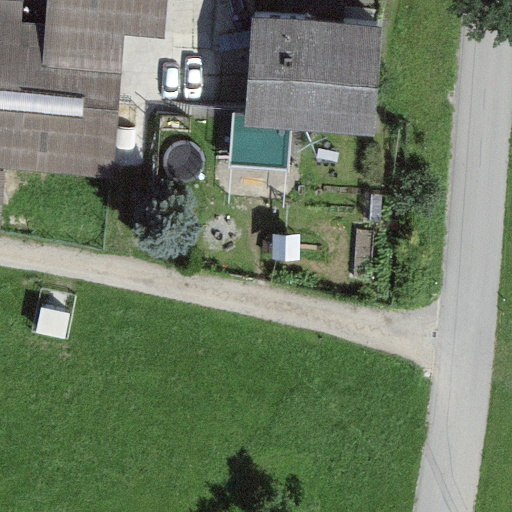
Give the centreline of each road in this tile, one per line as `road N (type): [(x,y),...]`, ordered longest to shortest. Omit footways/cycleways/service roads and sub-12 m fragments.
road 1 (unclassified): [(446,511),(495,0)]
road 2 (track): [(466,344),(0,252)]
